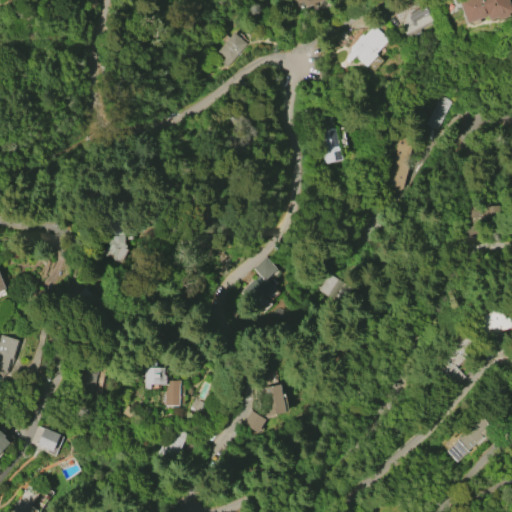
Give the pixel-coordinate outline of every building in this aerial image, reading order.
[(291,0),(325,0),(294,9),(291,0)] [(394,14),(421,0),(424,4),(425,3),(430,12),(428,13),(432,20),(405,34),(394,14)] [(467,23),(458,1),(460,0),(508,0),(511,9),(511,12),(509,13),(510,16),(499,20),(498,17),(489,21),(487,15),(467,23)] [(349,47),(361,33),(363,35),(372,25),(388,39),(375,54),(376,55),(366,67),(354,57),(350,61),(345,56),(349,52),(349,47)] [(216,51),(233,31),(246,43),(225,66),(220,61),(223,57),(216,51)] [(449,101),(433,134),(421,128),(432,105),(431,104),(433,100),(434,101),(437,95),(449,101)] [(334,127),(342,160),(324,164),(316,132),(334,127)] [(384,187),(395,150),(393,149),(397,135),(414,140),(399,191),(384,187)] [(121,215),(123,242),(125,248),(127,249),(119,264),(111,259),(112,258),(107,255),(107,256),(101,252),(104,246),(102,245),(107,236),(105,216),(121,215)] [(252,268),(266,256),(276,268),(265,277),(274,287),(263,297),(261,295),(255,301),(243,287),(258,274),(252,268)] [(340,303),(347,284),(323,275),(316,294),(340,303)] [(474,318),(502,307),(510,326),(500,330),(502,334),(505,334),(505,351),(487,351),(487,335),(482,337),(474,318)] [(432,367),(472,331),(482,342),(455,367),(464,377),(447,393),(436,380),(440,376),(432,367)] [(177,332),(160,332),(161,344),(177,343),(177,332)] [(0,371),(0,334),(17,340),(11,360),(9,359),(5,373),(0,371)] [(179,380),(178,407),(163,406),(164,385),(150,385),(150,389),(142,389),(143,360),(155,361),(155,367),(166,367),(165,380),(179,380)] [(279,384),(284,412),(265,416),(260,388),(279,384)] [(203,402),(199,411),(189,407),(193,397),(203,402)] [(250,410),(264,419),(254,434),(240,426),(250,410)] [(456,437),(481,414),(493,427),(468,450),(456,437)] [(186,433),(173,457),(157,448),(167,430),(171,432),(174,426),(186,433)] [(58,435),(52,450),(37,444),(44,428),(58,435)] [(0,432),(4,436),(3,438),(8,443),(0,452),(0,432)] [(11,511),(37,511),(47,489),(42,487),(39,493),(23,486),(11,511)]
